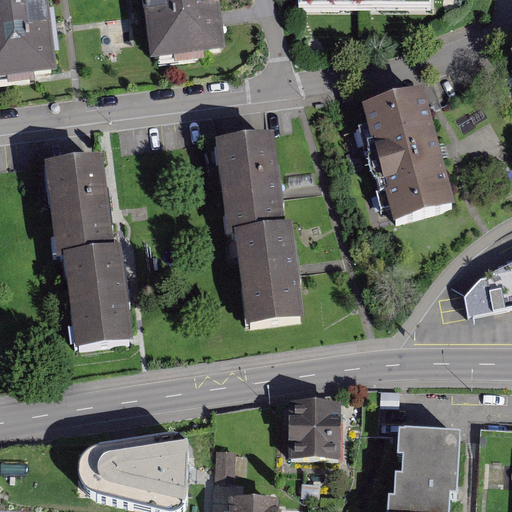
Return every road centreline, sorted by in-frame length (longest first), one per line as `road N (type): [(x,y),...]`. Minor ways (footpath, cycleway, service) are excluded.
road 1 (tertiary): [(0,425),(350,369),(511,366)]
road 2 (residential): [(0,130),(286,92)]
road 3 (residential): [(286,92),(373,79),(511,22)]
